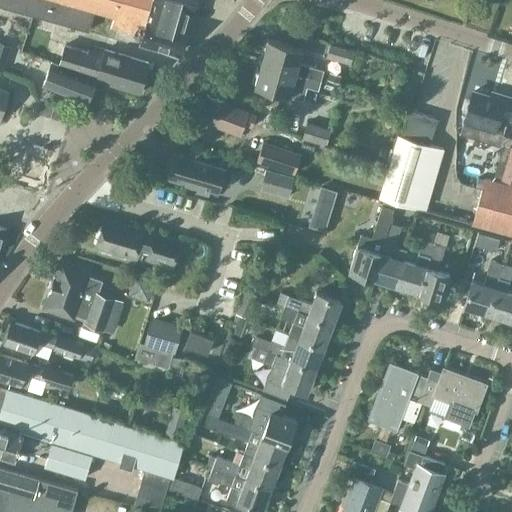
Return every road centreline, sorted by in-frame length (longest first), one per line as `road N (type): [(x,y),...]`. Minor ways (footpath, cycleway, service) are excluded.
road 1 (tertiary): [(0,292),(35,239),(255,0)]
road 2 (residential): [(511,360),(397,325),(375,331),(307,511)]
road 3 (residential): [(511,53),(343,0)]
road 4 (residential): [(511,380),(462,511)]
